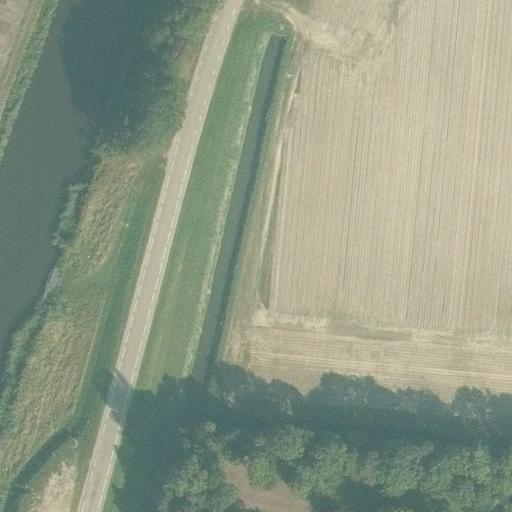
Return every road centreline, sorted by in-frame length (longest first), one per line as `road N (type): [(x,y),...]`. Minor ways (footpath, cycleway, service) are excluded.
road 1 (track): [(511,430),(237,406),(218,388),(303,18),(248,0)]
road 2 (unclassified): [(89,511),(227,0)]
